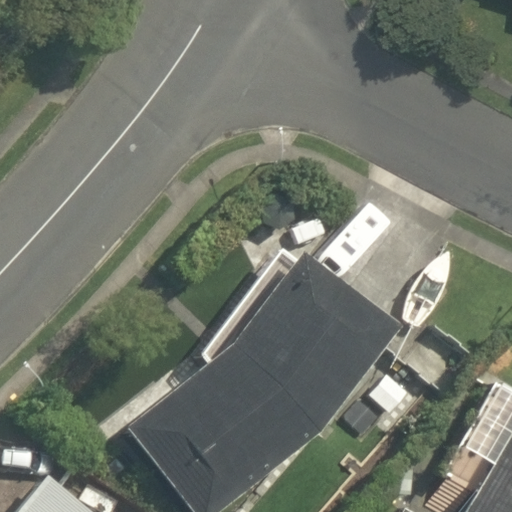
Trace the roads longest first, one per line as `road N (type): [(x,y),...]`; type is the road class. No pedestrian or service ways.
road 1 (residential): [(212,11),(511,170)]
road 2 (tertiary): [(0,261),(92,162),(212,11)]
